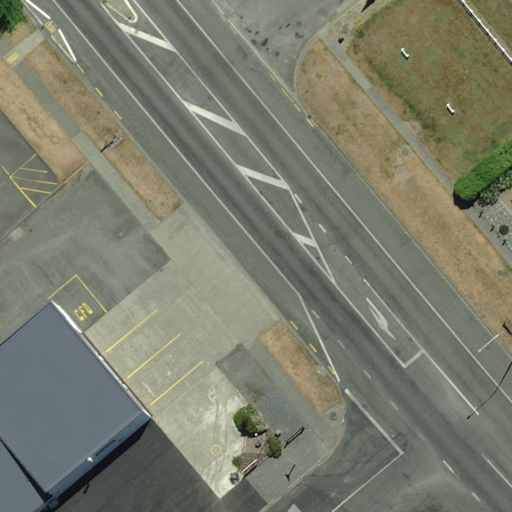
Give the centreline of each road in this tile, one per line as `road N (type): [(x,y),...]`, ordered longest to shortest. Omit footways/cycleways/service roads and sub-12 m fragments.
road 1 (trunk): [(433,428),(75,0)]
road 2 (trunk): [(159,0),(480,388)]
road 3 (residential): [(331,511),(433,428)]
